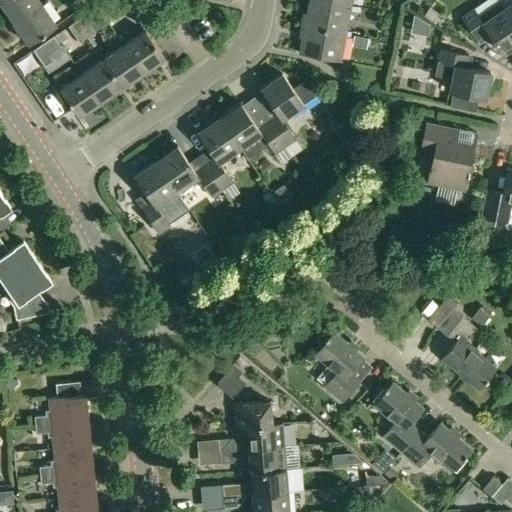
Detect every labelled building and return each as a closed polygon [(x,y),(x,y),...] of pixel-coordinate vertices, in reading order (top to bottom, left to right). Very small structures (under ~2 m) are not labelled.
[(0,0),(0,1),(14,22),(42,3),(39,0),(0,0)] [(74,0),(70,3),(76,11),(91,0),(74,0)] [(112,0),(121,13),(129,8),(123,0),(112,0)] [(303,12),(301,25),(346,33),(350,5),(323,0),(309,0),(307,12),(303,12)] [(511,0),(497,0),(503,8),(511,20),(511,0)] [(42,3),(14,22),(29,44),(56,25),(42,3)] [(463,22),(458,25),(465,36),(470,32),(479,45),(492,36),(503,53),(511,46),(511,20),(503,8),(494,15),(487,5),(476,12),(473,8),(460,17),(463,22)] [(83,15),(76,21),(87,37),(94,32),(83,15)] [(76,21),(67,27),(79,43),(87,37),(76,21)] [(214,44),(223,37),(214,24),(204,30),(214,44)] [(346,33),(301,25),(298,38),(302,39),(299,53),(300,54),(340,61),(346,33)] [(145,30),(124,45),(142,73),(164,58),(145,30)] [(67,39),(61,31),(53,36),(59,44),(67,39)] [(435,51),(436,37),(417,35),(416,49),(435,51)] [(53,36),(33,50),(44,66),(52,61),(48,54),(60,46),(59,44),(53,36)] [(366,49),(368,38),(354,36),(352,46),(366,49)] [(124,45),(102,59),(121,87),(142,73),(124,45)] [(440,48),(435,76),(451,79),(449,91),(453,91),(450,104),(475,109),(478,96),(484,98),(488,81),(490,72),(469,68),(472,55),(440,48)] [(102,59),(80,74),(100,102),(121,87),(102,59)] [(263,92),(253,98),(285,145),(292,156),(301,149),(294,139),(295,138),(282,119),(303,104),(316,95),(304,79),(292,88),(282,73),(260,88),(263,92)] [(100,102),(80,74),(59,89),(78,117),(100,102)] [(240,102),(218,117),(240,148),(261,133),(274,152),(285,145),(253,98),(242,106),(240,102)] [(218,117),(197,132),(215,157),(204,164),(221,189),(232,182),(219,162),(240,148),(218,117)] [(425,122),(420,146),(433,149),(427,182),(464,190),(476,133),(425,122)] [(177,146),(155,161),(176,191),(198,177),(211,196),(221,189),(204,164),(194,171),(177,146)] [(134,175),(152,200),(141,208),(157,230),(189,209),(176,191),(155,161),(134,175)] [(487,188),(480,226),(494,229),(495,220),(507,222),(511,204),(511,203),(511,169),(507,169),(503,191),(487,188)] [(289,195),(289,194),(283,185),(271,193),(277,202),(278,203),(289,195)] [(0,230),(10,223),(2,212),(10,206),(0,190),(0,230)] [(274,197),(269,191),(263,195),(267,202),(274,197)] [(0,286),(36,261),(22,241),(7,251),(0,241),(0,286)] [(36,261),(0,286),(0,290),(11,307),(14,320),(51,311),(36,289),(49,281),(36,261)] [(447,297),(428,319),(455,343),(442,358),(477,388),(494,368),(466,343),(477,329),(453,308),(456,304),(447,297)] [(471,318),(480,326),(488,317),(480,309),(471,318)] [(332,332),(314,353),(329,365),(317,378),(342,400),(346,396),(350,399),(358,390),(354,386),(358,382),(349,374),(362,358),(332,332)] [(216,385),(232,398),(245,382),(238,376),(242,371),(233,363),(217,382),(218,383),(216,385)] [(10,376),(4,385),(11,390),(17,381),(10,376)] [(44,415),(32,416),(33,425),(87,420),(84,394),(80,395),(79,382),(55,384),(56,397),(47,397),(48,409),(44,410),(44,415)] [(383,435),(401,450),(417,431),(408,424),(422,408),(391,382),(374,403),(395,421),(383,435)] [(234,403),(235,426),(281,423),(281,422),(271,423),(270,401),(234,403)] [(341,436),(357,424),(346,411),(331,423),(341,436)] [(50,437),(51,448),(89,444),(87,420),(33,425),(34,433),(45,432),(46,437),(50,437)] [(281,423),(235,426),(236,427),(246,427),(247,449),(283,446),(281,423)] [(417,431),(401,450),(419,465),(431,451),(452,469),(469,449),(438,423),(425,439),(417,431)] [(231,438),(220,451),(227,456),(238,443),(231,438)] [(227,456),(220,451),(221,463),(233,461),(236,458),(248,457),(249,471),(285,468),(283,446),(247,449),(244,448),(238,443),(227,456)] [(38,466),(38,475),(92,470),(89,444),(51,448),(52,459),(48,459),(48,465),(38,466)] [(292,448),(293,472),(308,471),(307,447),(292,448)] [(364,462),(354,453),(343,454),(344,464),(364,462)] [(389,467),(383,473),(393,482),(398,475),(389,467)] [(249,471),(251,494),(287,491),(285,468),(249,471)] [(55,487),(56,498),(94,494),(92,470),(38,475),(39,483),(50,482),(50,487),(55,487)] [(366,485),(389,484),(379,475),(366,476),(366,485)] [(483,486),(481,488),(491,496),(502,484),(501,483),(492,475),(483,486)] [(502,484),(491,496),(500,504),(505,499),(511,505),(511,479),(509,477),(507,479),(506,478),(501,483),(502,484)] [(224,496),(222,496),(223,507),(236,506),(247,494),(241,489),(231,501),(224,496)] [(251,494),(252,511),(288,511),(287,491),(251,494)] [(95,511),(94,494),(56,498),(57,509),(53,509),(53,511),(95,511)]
